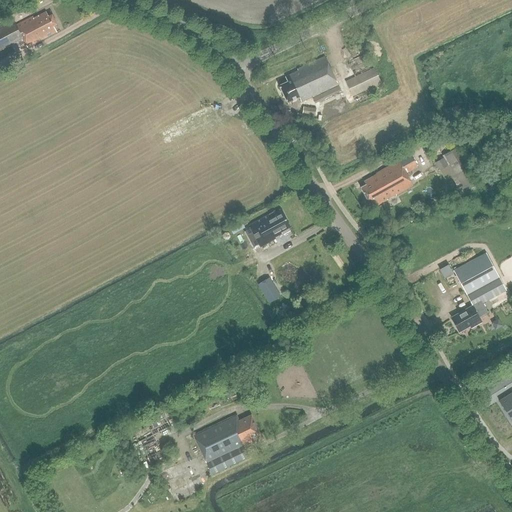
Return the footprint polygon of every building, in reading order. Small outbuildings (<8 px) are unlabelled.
[(48,17),(46,12),(33,19),(33,17),(16,26),(14,21),(0,28),(0,50),(22,39),(27,48),(57,33),(53,26),(57,25),(52,15),(48,17)] [(299,97),(301,103),(304,108),(314,103),(315,104),(342,91),(339,86),(338,86),(325,57),(297,70),(298,71),(285,77),(287,82),(279,86),(287,103),(299,97)] [(374,68),(354,77),(345,81),(353,98),(356,106),(386,93),(374,68)] [(445,109),(451,133),(465,129),(459,106),(447,109),(447,108),(445,109)] [(435,163),(442,175),(445,180),(451,177),(460,191),(477,181),(475,178),(459,149),(435,163)] [(417,167),(410,155),(376,174),(376,175),(364,182),(365,185),(360,188),(369,204),(375,201),(377,206),(413,186),(406,173),(417,167)] [(290,227),(280,210),(273,214),(273,213),(268,215),(269,215),(249,226),(260,247),(275,239),(274,237),(281,234),(280,233),(290,227)] [(232,225),(236,233),(248,227),(244,219),(232,225)] [(233,259),(245,252),(236,236),(224,242),(233,259)] [(482,315),(483,317),(511,300),(511,295),(507,287),(499,291),(494,281),(499,278),(486,254),(454,271),(472,305),(472,306),(472,307),(452,318),(459,331),(469,325),(471,328),(481,322),(478,318),(482,315)] [(269,278),(258,285),(269,303),(281,296),(269,278)] [(282,304),(277,314),(285,318),(290,308),(282,304)] [(492,330),(505,325),(503,318),(490,323),(492,330)] [(511,392),(505,397),(499,401),(503,408),(507,415),(511,421),(511,392)] [(236,415),(193,436),(212,475),(248,457),(242,446),(251,442),(250,440),(260,435),(251,415),(239,421),(236,415)] [(274,427),(278,434),(298,424),(295,417),(274,427)]
